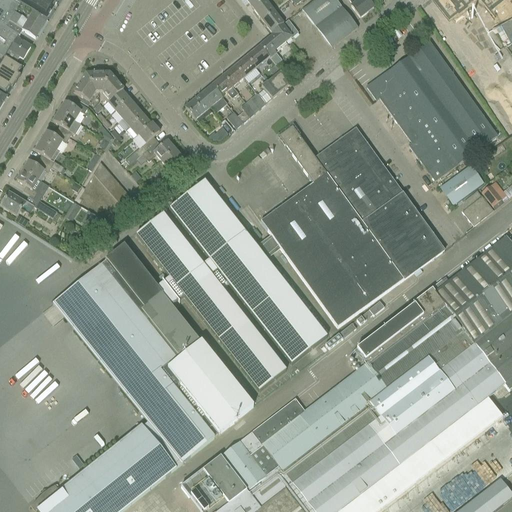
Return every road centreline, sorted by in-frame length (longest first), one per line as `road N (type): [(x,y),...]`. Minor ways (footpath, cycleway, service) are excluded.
road 1 (unknown): [(169,511),(183,482),(511,211)]
road 2 (unknown): [(0,364),(34,336),(88,408),(83,426),(12,494)]
road 3 (unclassified): [(459,240),(333,67)]
road 4 (residential): [(0,185),(89,39)]
road 5 (residential): [(166,112),(253,40),(227,0)]
road 6 (unclassified): [(210,159),(228,157),(333,67)]
road 7 (primary): [(0,147),(72,29)]
